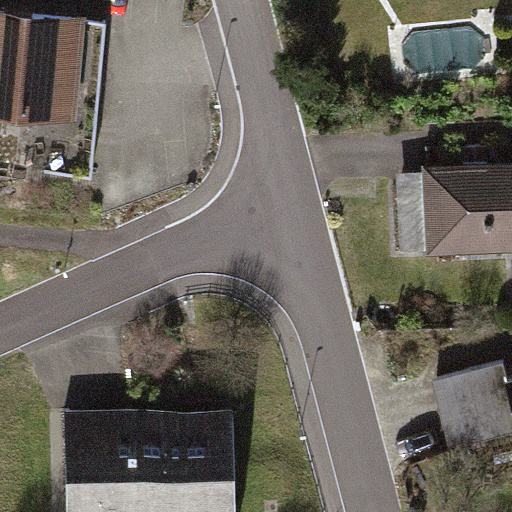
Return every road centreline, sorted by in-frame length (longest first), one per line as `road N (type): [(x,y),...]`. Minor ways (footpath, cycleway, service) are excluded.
road 1 (residential): [(291,211),(0,327)]
road 2 (residential): [(375,511),(291,211)]
road 3 (residential): [(291,211),(235,0)]
